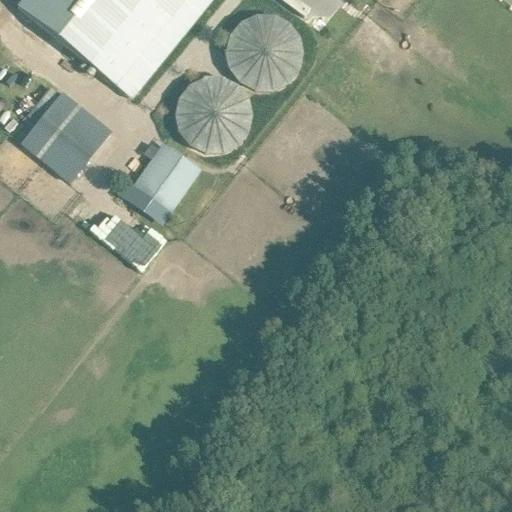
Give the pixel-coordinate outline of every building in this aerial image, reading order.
[(209,0),(23,0),(17,9),(128,99),(209,0)] [(230,39),(227,57),(229,70),(240,85),(255,92),(271,93),(287,86),(297,73),(301,57),(298,41),(288,27),(273,20),(256,19),(241,26),(230,39)] [(179,102),(175,119),(179,135),(190,148),(205,155),(221,155),(237,148),(247,135),(250,118),(246,103),(236,89),(221,82),(206,82),(189,89),(179,102)] [(60,92),(19,144),(70,184),(111,132),(60,92)] [(174,210),(200,169),(160,144),(134,185),(174,210)]
